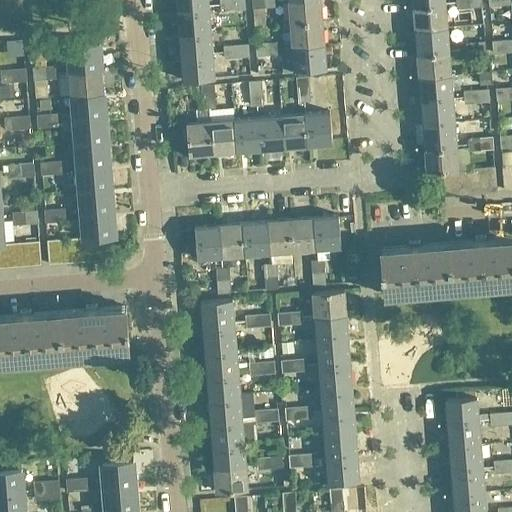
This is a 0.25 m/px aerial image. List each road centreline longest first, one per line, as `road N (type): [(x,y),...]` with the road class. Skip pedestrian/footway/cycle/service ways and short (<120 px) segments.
road 1 (residential): [(148,193),(384,173),(369,0)]
road 2 (residential): [(172,511),(154,279)]
road 3 (residential): [(148,193),(131,0)]
road 4 (residential): [(0,292),(154,279)]
road 5 (residential): [(384,223),(511,213)]
road 6 (residential): [(411,511),(400,389)]
